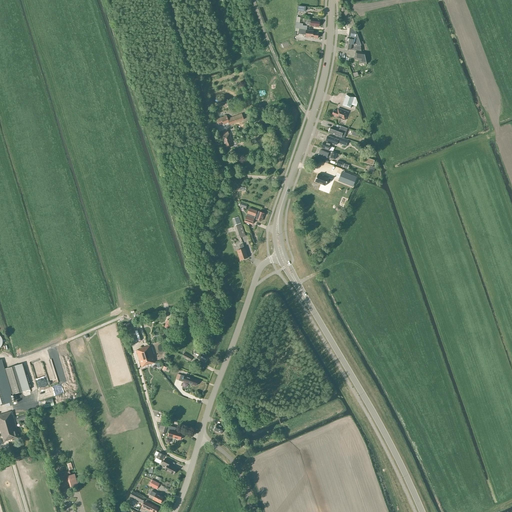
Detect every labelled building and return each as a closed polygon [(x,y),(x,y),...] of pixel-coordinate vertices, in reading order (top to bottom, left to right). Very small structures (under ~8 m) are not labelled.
[(298,31),(298,34),(306,35),(306,34),(309,34),(309,37),(318,38),(318,33),(313,32),(313,30),(306,29),(306,30),(299,29),(298,31)] [(351,29),(350,37),(350,39),(347,38),(346,38),(346,43),(358,45),(360,46),(360,43),(358,38),(355,38),(356,34),(354,34),(355,30),(351,29)] [(354,97),(346,94),(342,105),(350,108),(354,97)] [(345,120),(348,112),(338,108),(337,111),(334,110),(332,115),(336,117),(345,120)] [(226,116),(216,119),(217,123),(222,121),(223,124),(230,121),(231,124),(244,119),(241,114),(227,119),(226,116)] [(330,128),(329,132),(341,137),(343,131),(346,133),(347,128),(341,126),(339,131),(330,128)] [(221,136),(224,144),(226,144),(227,147),(232,145),(230,142),(232,141),(229,133),(228,131),(223,132),(224,135),(221,136)] [(336,145),(338,140),(335,139),(327,136),(326,141),(329,142),(333,144),(336,145)] [(345,145),(347,140),(340,137),(338,143),(345,145)] [(332,147),(333,144),(329,142),(329,144),(323,142),(321,147),(329,150),(330,147),(332,147)] [(330,158),(335,159),(337,153),(329,151),(329,152),(320,149),(319,155),(327,158),(327,156),(331,157),(330,158)] [(342,172),(338,181),(353,187),(356,177),(342,172)] [(331,179),(318,174),(315,182),(325,186),(327,181),(330,182),(331,179)] [(257,211),(249,208),(244,222),(252,224),(255,216),(257,217),(256,219),(261,221),(264,213),(259,211),(258,212),(257,211)] [(235,225),(241,223),(239,216),(232,219),(235,225)] [(239,238),(245,236),(241,223),(235,225),(239,238)] [(240,260),(248,258),(244,248),(243,244),(239,245),(241,249),(237,251),(240,260)] [(133,334),(129,322),(123,324),(127,336),(133,334)] [(150,345),(140,348),(140,349),(136,350),(141,367),(155,363),(150,345)] [(206,358),(207,356),(206,355),(200,352),(196,350),(194,352),(199,355),(197,357),(204,361),(205,361),(205,360),(206,359),(206,358)] [(0,360),(0,359),(0,405),(5,403),(6,407),(14,404),(11,395),(28,390),(30,389),(22,363),(20,364),(5,368),(12,393),(10,393),(0,360)] [(182,381),(182,382),(188,384),(189,383),(192,384),(196,385),(198,380),(190,378),(191,377),(185,375),(184,376),(182,381)] [(48,378),(36,381),(39,389),(50,386),(48,378)] [(17,430),(15,424),(12,411),(0,414),(0,429),(4,441),(19,437),(17,430)] [(227,434),(229,430),(226,428),(226,429),(224,428),(224,427),(221,426),(217,424),(216,427),(215,427),(214,429),(215,429),(214,430),(222,433),(222,432),(225,433),(227,434)] [(168,430),(169,430),(167,437),(172,438),(173,437),(180,440),(182,433),(175,431),(176,427),(169,426),(168,430)] [(170,461),(165,459),(162,464),(167,466),(165,470),(174,474),(177,468),(169,464),(170,461)] [(69,470),(73,469),(71,462),(67,463),(69,470),(59,473),(60,477),(70,474),(69,470)] [(78,486),(74,474),(66,476),(70,489),(78,486)] [(152,480),(150,485),(157,489),(160,484),(152,480)] [(133,491),(130,497),(142,503),(145,498),(133,491)] [(154,497),(153,499),(160,503),(161,502),(162,502),(162,500),(164,497),(158,495),(159,494),(156,493),(151,491),(150,494),(154,497)] [(157,510),(158,507),(151,504),(150,505),(144,502),(141,507),(146,509),(147,509),(148,509),(152,511),(156,511),(157,511),(157,510)]
